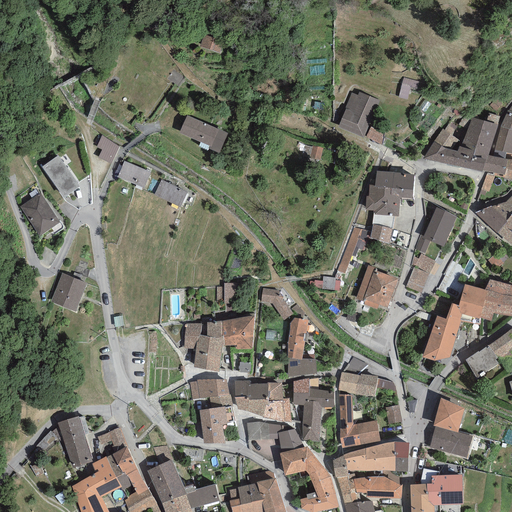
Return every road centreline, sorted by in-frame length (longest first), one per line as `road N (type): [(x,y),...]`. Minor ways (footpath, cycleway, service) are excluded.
road 1 (residential): [(481,175),(448,260),(426,298),(389,334),(411,444)]
road 2 (residential): [(298,511),(275,470),(236,450),(175,438),(123,384)]
road 3 (residential): [(123,384),(94,220),(74,224)]
road 4 (unclassified): [(74,224),(52,270),(37,272),(0,169)]
road 5 (tertiary): [(411,444),(440,378),(470,343),(511,321)]
road 6 (residential): [(166,511),(124,426),(123,384)]
